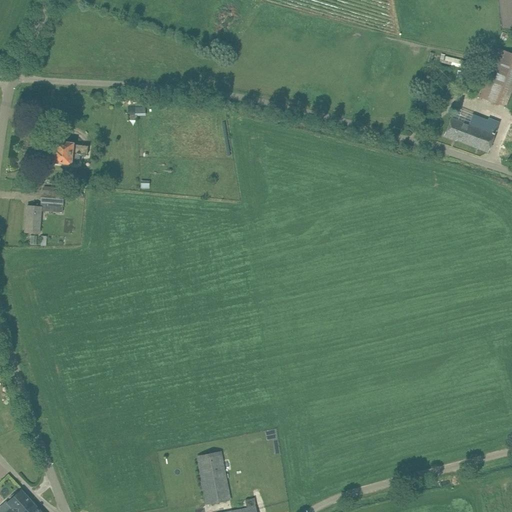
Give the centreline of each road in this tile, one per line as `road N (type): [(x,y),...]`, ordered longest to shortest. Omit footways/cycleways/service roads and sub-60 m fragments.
road 1 (unclassified): [(511,174),(221,89),(10,81)]
road 2 (unclassified): [(312,511),(511,452)]
road 3 (unclassified): [(53,475),(0,311)]
